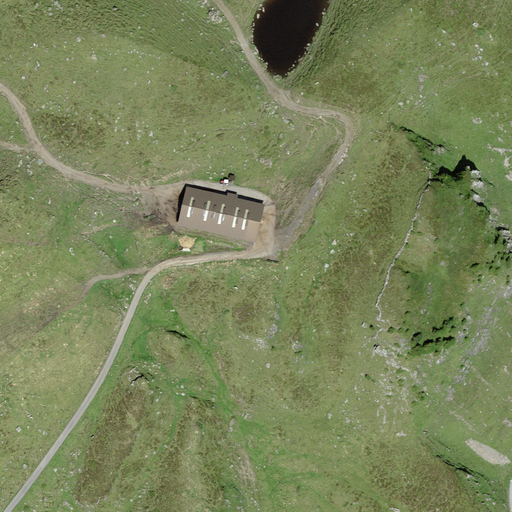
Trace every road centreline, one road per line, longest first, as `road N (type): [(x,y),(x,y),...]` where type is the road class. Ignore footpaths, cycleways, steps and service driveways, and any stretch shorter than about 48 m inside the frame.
road 1 (track): [(265,246),(273,210),(263,197),(196,182),(130,190),(72,173),(46,156),(0,87)]
road 2 (track): [(39,470),(95,389),(156,267),(265,246)]
road 3 (track): [(265,246),(308,206),(350,128),(341,116),(280,97),(216,0)]
